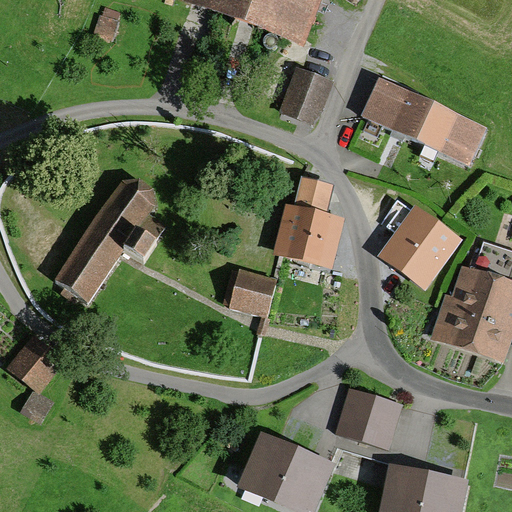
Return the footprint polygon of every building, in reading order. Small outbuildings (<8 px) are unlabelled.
[(186,0),(307,43),(322,0),(186,0)] [(121,26),(101,19),(94,37),(115,44),(121,26)] [(336,82),(310,72),(292,117),(319,128),(336,82)] [(489,128),(382,83),(365,123),(472,168),(489,128)] [(295,213),(324,220),(331,189),(302,183),(295,213)] [(75,293),(90,303),(121,260),(124,255),(141,267),(155,247),(138,235),(156,210),(152,193),(137,184),(122,186),(56,280),(75,293)] [(333,271),(344,224),(324,220),(295,213),(290,212),(286,211),(275,258),(282,259),(333,271)] [(425,213),(391,258),(432,288),(466,243),(425,213)] [(229,311),(266,321),(276,283),(239,273),(229,311)] [(452,298),(438,343),(508,365),(511,351),(511,286),(473,274),(469,287),(465,302),(452,298)] [(70,360),(40,339),(16,372),(45,394),(70,360)] [(404,405),(349,389),(335,434),(390,451),(404,405)] [(262,431),(237,487),(294,511),(314,511),(336,463),(262,431)] [(390,463),(379,511),(463,511),(470,480),(390,463)]
